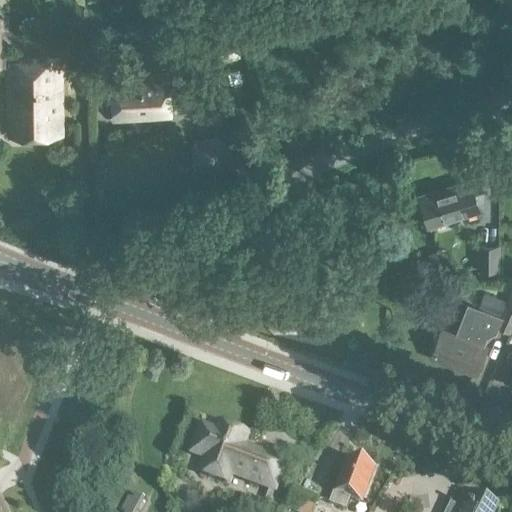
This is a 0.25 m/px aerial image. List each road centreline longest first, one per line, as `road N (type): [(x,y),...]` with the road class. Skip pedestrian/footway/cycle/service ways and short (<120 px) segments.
road 1 (unclassified): [(511,99),(410,131),(206,216),(150,255),(116,305)]
road 2 (tertiary): [(511,455),(116,305)]
road 3 (tertiary): [(116,305),(0,262)]
